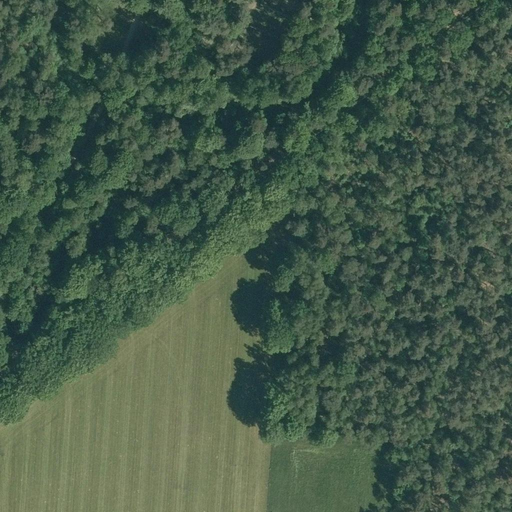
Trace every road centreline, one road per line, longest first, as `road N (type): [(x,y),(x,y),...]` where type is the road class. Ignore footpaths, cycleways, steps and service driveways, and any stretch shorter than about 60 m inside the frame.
road 1 (track): [(57,328),(402,57)]
road 2 (track): [(132,36),(3,288)]
